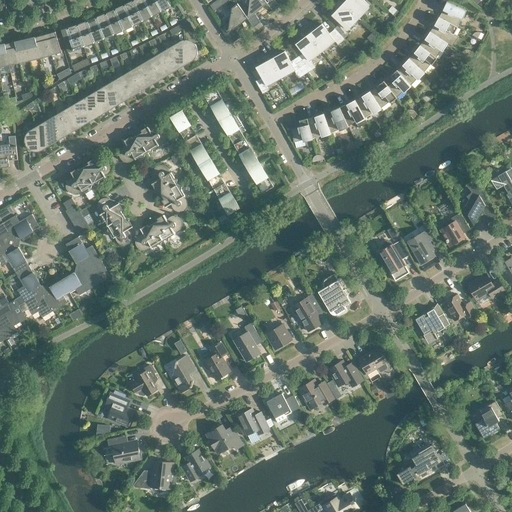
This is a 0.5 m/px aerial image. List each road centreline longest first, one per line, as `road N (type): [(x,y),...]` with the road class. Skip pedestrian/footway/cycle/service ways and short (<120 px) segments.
road 1 (residential): [(383,312),(169,428)]
road 2 (residential): [(383,312),(270,121)]
road 3 (residential): [(270,121),(374,67),(428,0)]
road 4 (residential): [(511,235),(383,312)]
road 5 (unclassified): [(247,196),(180,87)]
